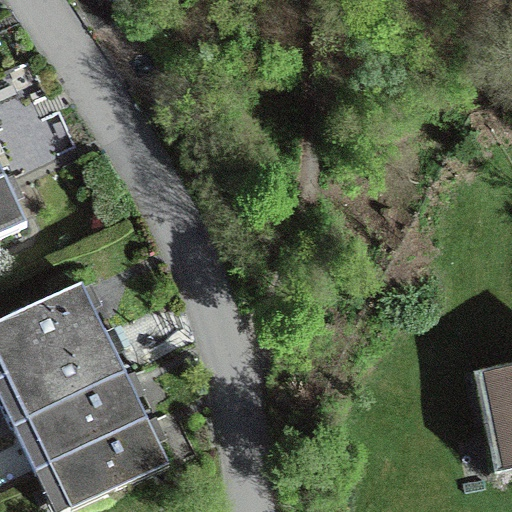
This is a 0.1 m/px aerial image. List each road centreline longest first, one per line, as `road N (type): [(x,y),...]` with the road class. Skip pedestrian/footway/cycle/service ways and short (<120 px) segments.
road 1 (residential): [(43,0),(195,262),(239,385),(252,511)]
road 2 (track): [(316,0),(312,198),(239,385)]
